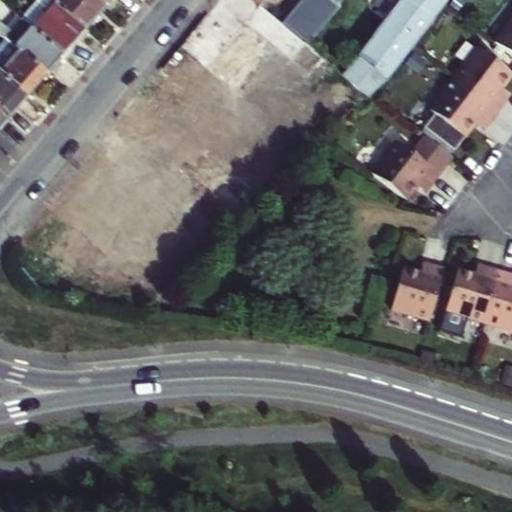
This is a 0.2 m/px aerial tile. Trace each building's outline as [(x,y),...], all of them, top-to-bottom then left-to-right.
[(32,0),(17,17),(22,21),(28,27),(42,12),(39,8),(46,0),(32,0)] [(73,42),(83,30),(52,2),(49,0),(46,0),(39,8),(42,12),(28,27),(61,55),(73,42)] [(49,0),(52,2),(83,30),(93,20),(104,7),(96,0),(49,0)] [(259,1),(258,0),(212,0),(196,20),(194,21),(205,30),(99,155),(158,204),(301,36),(282,20),(259,1)] [(308,42),(338,5),(332,0),(298,0),(282,20),(301,36),(308,42)] [(391,75),(446,0),(396,0),(342,71),(370,94),(371,93),(391,75)] [(511,17),(495,40),(511,52),(511,17)] [(0,35),(4,39),(16,51),(43,75),(52,64),(61,55),(28,27),(22,21),(11,34),(0,23),(0,35)] [(0,75),(23,96),(31,87),(43,75),(16,51),(4,39),(0,43),(0,75)] [(511,71),(511,69),(477,42),(453,74),(499,109),(507,98),(498,90),(503,83),(511,71)] [(453,74),(428,106),(434,111),(420,128),(425,132),(451,152),(465,135),(476,120),(481,113),(490,119),(499,109),(453,74)] [(0,121),(4,116),(15,105),(23,96),(0,75),(0,121)] [(511,89),(503,83),(498,90),(507,98),(510,94),(511,90),(511,89)] [(476,120),(484,127),(487,123),(490,119),(481,113),(476,120)] [(371,169),(406,196),(416,183),(421,176),(431,183),(453,154),(451,152),(425,132),(411,150),(395,138),(371,169)] [(416,183),(425,190),(428,186),(431,183),(421,176),(416,183)] [(127,224),(70,178),(21,238),(17,248),(15,257),(16,267),(21,280),(28,288),(37,295),(137,313),(177,275),(162,256),(121,245),(127,224)] [(420,269),(428,271),(432,260),(427,259),(423,257),(420,269)] [(403,264),(391,306),(430,317),(445,264),(432,260),(428,271),(420,269),(403,264)] [(473,273),(481,275),(484,263),(480,262),(477,261),(473,273)] [(472,316),(483,319),(499,267),(484,263),(481,275),(473,273),(456,269),(445,309),(441,323),(468,331),(472,316)] [(511,283),(509,283),(511,273),(511,270),(499,267),(483,319),(511,327),(511,283)] [(511,371),(505,369),(500,386),(511,389),(511,371)]
